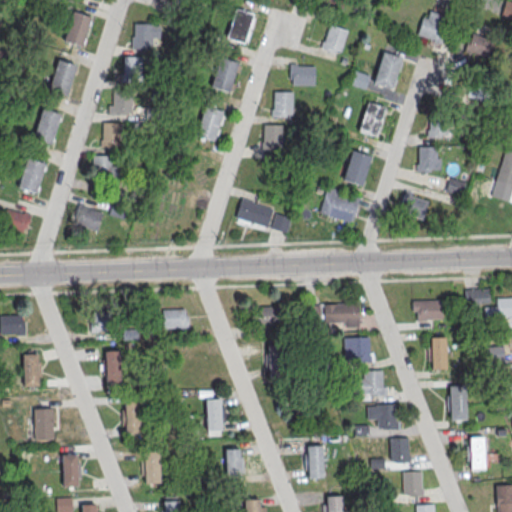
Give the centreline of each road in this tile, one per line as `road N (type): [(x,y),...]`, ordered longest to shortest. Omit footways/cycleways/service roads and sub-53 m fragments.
road 1 (residential): [(360,262),(455,511),(195,269)]
road 2 (residential): [(511,256),(0,274)]
road 3 (residential): [(120,0),(36,273)]
road 4 (residential): [(273,25),(195,269)]
road 5 (residential): [(127,511),(36,273)]
road 6 (residential): [(423,65),(360,262)]
